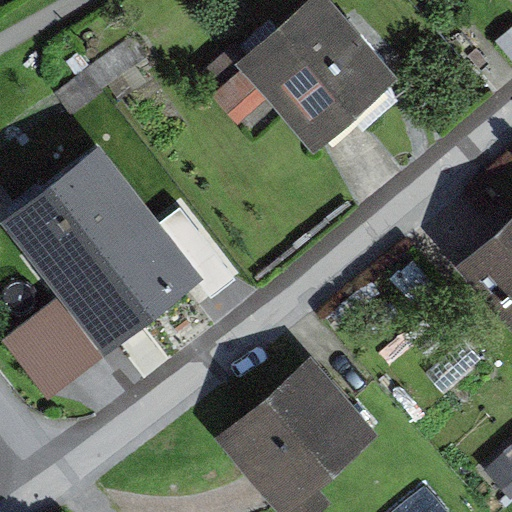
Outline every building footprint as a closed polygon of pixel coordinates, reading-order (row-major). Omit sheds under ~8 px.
[(389,68),(330,0),(284,0),(226,50),(269,100),(304,141),(389,68)] [(269,100),(226,50),(203,69),(246,120),(269,100)] [(163,228),(90,133),(0,201),(0,215),(61,294),(67,302),(163,228)] [(511,198),(447,256),(511,328),(511,198)] [(9,334),(54,393),(106,353),(67,302),(61,294),(9,334)] [(310,346),(212,430),(280,509),(378,426),(310,346)] [(511,444),(487,466),(511,495),(511,444)]
